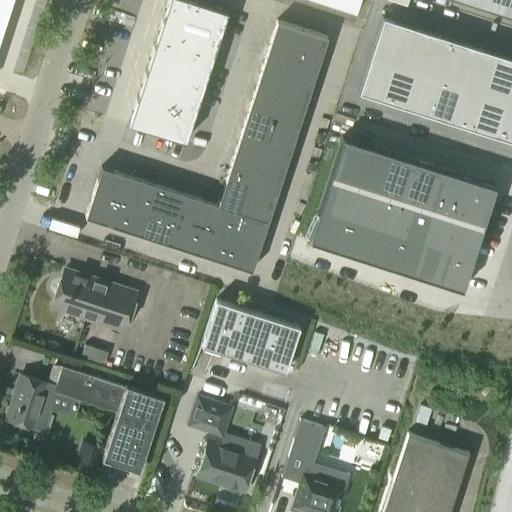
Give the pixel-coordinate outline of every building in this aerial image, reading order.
[(0,0),(0,47),(11,15),(15,0),(0,0)] [(196,0),(167,0),(127,123),(184,142),(228,10),(196,0)] [(314,0),(355,13),(358,0),(314,0)] [(511,0),(461,0),(511,16),(511,0)] [(511,57),(379,15),(355,90),(511,140),(511,57)] [(100,166),(84,216),(251,270),(281,175),(300,119),(326,36),(276,20),(259,73),(251,97),(235,145),(223,184),(217,203),(199,198),(137,178),(116,171),(100,166)] [(341,135),(308,240),(462,289),(495,185),(341,135)] [(123,329),(135,291),(64,268),(52,306),(123,329)] [(284,371),(299,326),(215,299),(201,344),(284,371)] [(20,374),(6,418),(33,427),(44,431),(56,392),(116,412),(101,458),(139,471),(162,398),(157,396),(61,366),(61,365),(55,386),(20,374)] [(221,435),(231,406),(197,395),(187,424),(205,430),(202,441),(207,442),(196,475),(224,484),(227,488),(229,490),(233,491),(237,491),(241,489),(243,490),(254,456),(216,444),(219,434),(221,435)] [(407,431),(381,511),(448,511),(468,451),(407,431)] [(73,467),(92,473),(101,446),(81,440),(73,467)] [(31,443),(28,452),(36,455),(39,446),(31,443)] [(337,511),(339,507),(336,506),(343,486),(302,473),(292,506),(311,511),(337,511)]
